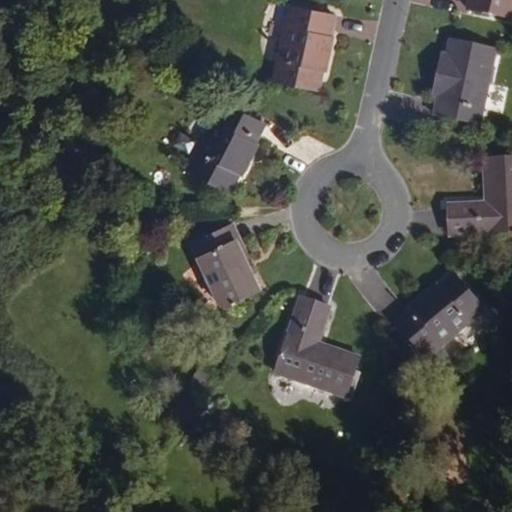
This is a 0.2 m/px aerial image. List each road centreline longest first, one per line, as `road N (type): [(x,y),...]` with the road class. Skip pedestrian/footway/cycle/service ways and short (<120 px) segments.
road 1 (residential): [(395,0),(364,166)]
road 2 (residential): [(340,257),(370,257),(400,225),(398,195),(364,166)]
road 3 (residential): [(364,166),(320,180),(308,208),(315,238),(340,257)]
